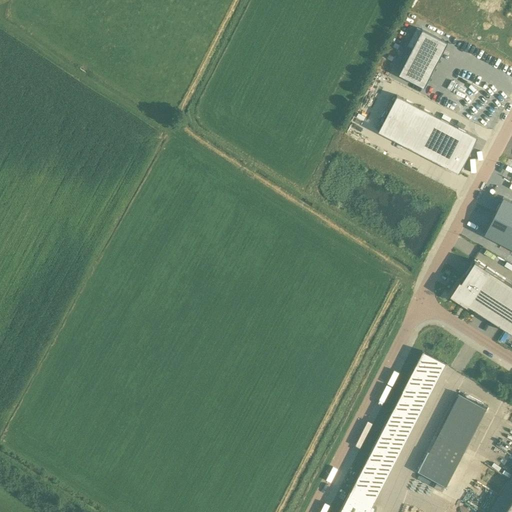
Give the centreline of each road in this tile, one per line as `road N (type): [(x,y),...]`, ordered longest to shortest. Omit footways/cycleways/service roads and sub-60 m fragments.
road 1 (unclassified): [(312,511),(419,304)]
road 2 (unclassified): [(419,304),(511,124)]
